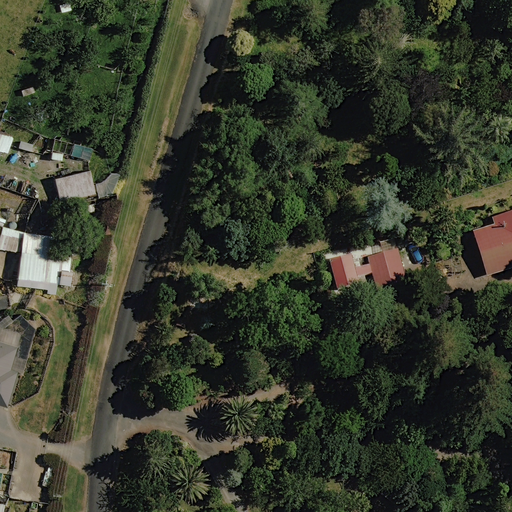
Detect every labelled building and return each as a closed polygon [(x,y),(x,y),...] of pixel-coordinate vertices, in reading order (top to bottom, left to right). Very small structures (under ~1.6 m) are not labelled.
[(11,136),(0,132),(0,153),(4,155),(11,136)] [(92,149),(73,144),(68,158),(88,164),(92,149)] [(94,199),(90,173),(55,180),(60,206),(94,199)] [(511,271),(511,215),(494,222),(496,227),(474,234),(489,279),(511,271)] [(51,237),(4,229),(0,249),(23,254),(17,285),(54,292),(56,284),(68,286),(74,254),(49,249),(51,237)] [(427,244),(409,249),(416,274),(434,268),(427,244)] [(415,293),(402,250),(368,260),(381,304),(415,293)] [(0,328),(0,405),(7,407),(24,334),(0,328)]
